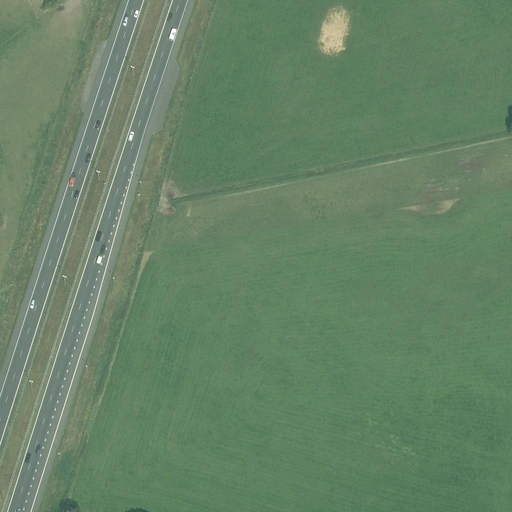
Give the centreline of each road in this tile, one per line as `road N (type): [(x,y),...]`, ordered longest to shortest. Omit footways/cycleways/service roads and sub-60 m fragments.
road 1 (motorway): [(15,511),(180,0)]
road 2 (motorway): [(135,0),(0,419)]
